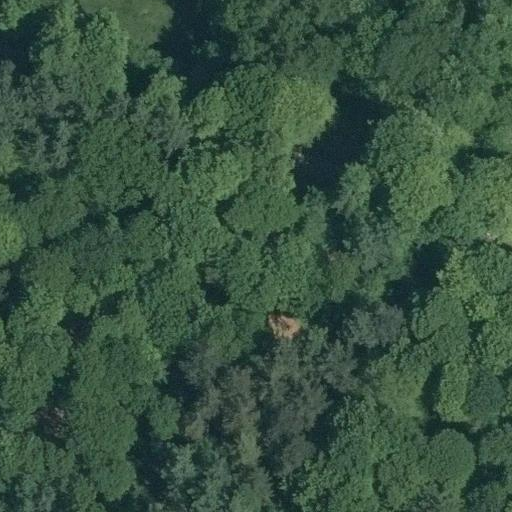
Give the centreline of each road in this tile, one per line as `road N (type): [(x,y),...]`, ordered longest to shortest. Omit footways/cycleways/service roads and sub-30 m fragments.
road 1 (tertiary): [(511,253),(0,63)]
road 2 (track): [(328,511),(486,244)]
